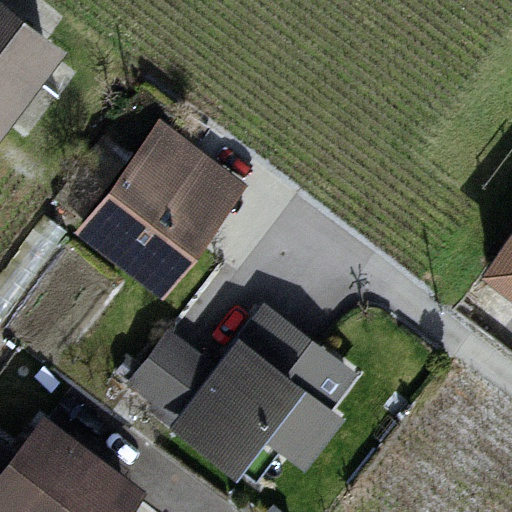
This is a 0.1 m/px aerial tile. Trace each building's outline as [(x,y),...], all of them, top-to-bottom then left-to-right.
[(0,11),(0,118),(50,51),(0,11)] [(153,126),(67,236),(157,302),(241,187),(153,126)] [(511,255),(495,279),(511,290),(511,255)] [(168,334),(132,376),(167,418),(162,423),(223,476),(257,436),(304,475),(341,423),(330,414),(356,379),(258,305),(210,368),(168,334)] [(42,429),(0,483),(0,511),(122,511),(133,498),(42,429)]
